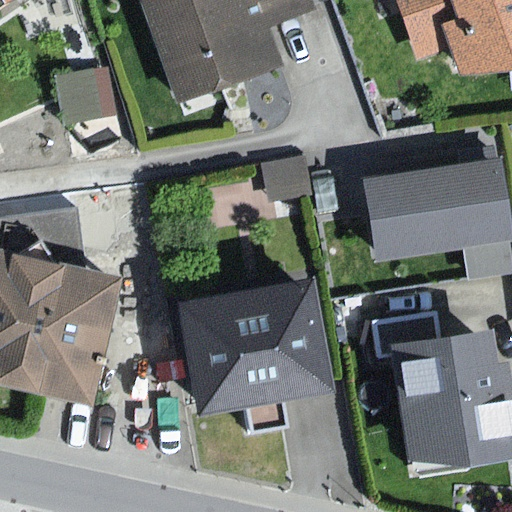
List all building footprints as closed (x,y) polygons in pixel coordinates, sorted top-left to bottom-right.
[(0,0),(0,14),(11,6),(7,0),(0,0)] [(151,0),(186,101),(290,64),(277,28),(324,15),(319,0),(151,0)] [(511,0),(397,0),(416,61),(462,46),(462,80),(511,74),(511,0)] [(107,71),(58,81),(67,126),(116,117),(107,71)] [(306,160),(263,167),(269,203),(313,196),(306,160)] [(511,202),(505,161),(366,184),(379,263),(464,249),(510,242),(511,241),(511,202)] [(0,386),(99,409),(128,283),(55,265),(44,240),(20,256),(0,251),(0,386)] [(511,252),(510,242),(464,249),(469,284),(511,277),(511,252)] [(321,278),(187,300),(207,416),(250,409),(254,436),(291,430),(287,403),(341,395),(321,278)] [(396,350),(443,342),(439,313),(374,324),(379,352),(396,350)] [(443,342),(396,350),(414,462),(476,471),(511,462),(511,364),(504,367),(498,334),(443,342)]
